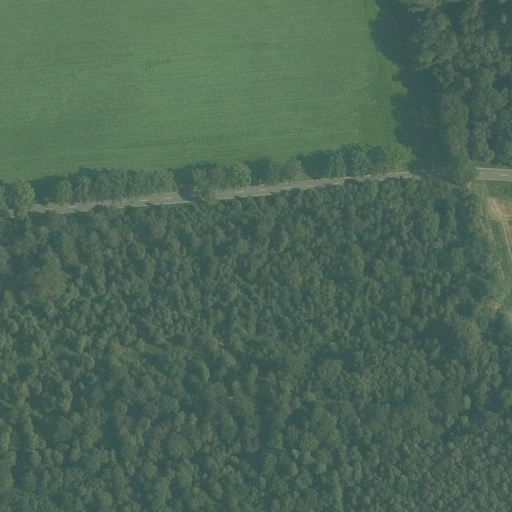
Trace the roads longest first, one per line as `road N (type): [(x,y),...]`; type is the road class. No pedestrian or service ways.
road 1 (tertiary): [(0,213),(435,175),(511,177)]
road 2 (track): [(0,371),(446,363)]
